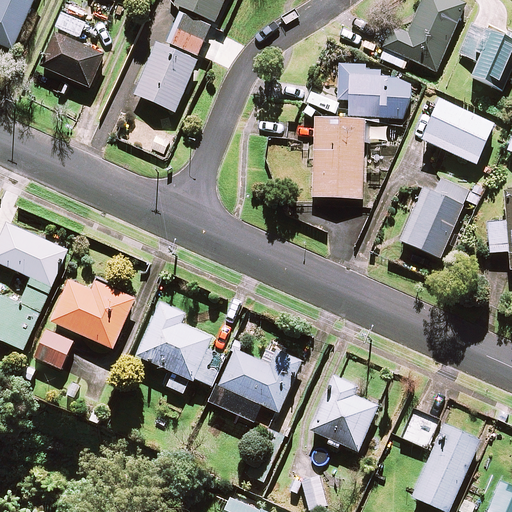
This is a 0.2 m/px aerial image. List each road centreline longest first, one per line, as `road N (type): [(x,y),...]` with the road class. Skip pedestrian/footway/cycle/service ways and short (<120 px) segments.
road 1 (residential): [(179,221),(511,368)]
road 2 (residential): [(336,0),(252,61),(179,221)]
road 3 (residential): [(0,140),(179,221)]
